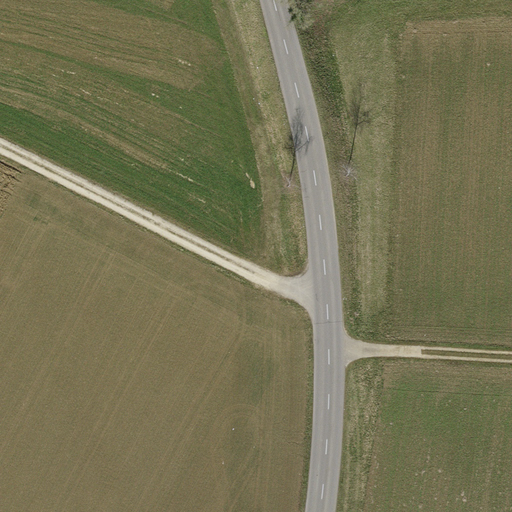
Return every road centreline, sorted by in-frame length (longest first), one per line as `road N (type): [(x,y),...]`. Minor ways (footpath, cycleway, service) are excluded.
road 1 (tertiary): [(275,0),(318,183),(331,290),(322,511)]
road 2 (track): [(0,147),(278,279),(331,290)]
road 3 (track): [(511,355),(333,345)]
